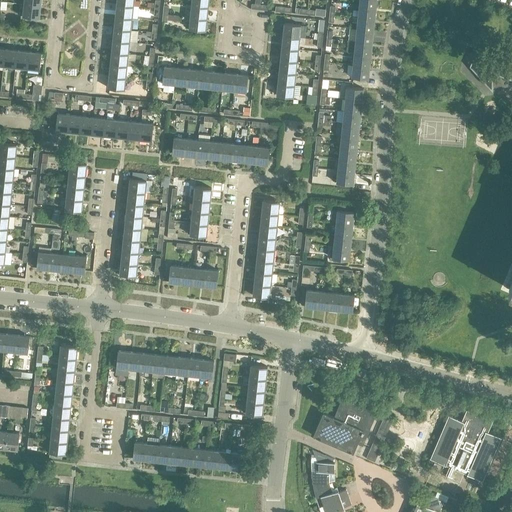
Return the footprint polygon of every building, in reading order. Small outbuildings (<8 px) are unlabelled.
[(41,6),(24,4),(23,17),(39,19),(41,6)] [(117,5),(116,17),(132,18),(134,6),(117,5)] [(192,5),(190,17),(207,19),(208,7),(192,5)] [(358,18),(375,20),(376,8),(360,6),(358,18)] [(116,17),(114,28),(131,30),(132,18),(116,17)] [(207,19),(190,17),(189,30),(206,31),(207,19)] [(358,18),(357,30),(374,32),(375,20),(358,18)] [(283,36),(300,38),(301,26),(284,24),(283,36)] [(130,42),(131,30),(114,28),(113,40),(130,42)] [(357,30),(356,42),(372,44),(374,32),(357,30)] [(283,36),(282,48),(299,50),(300,38),(283,36)] [(113,40),(112,52),(128,54),(130,42),(113,40)] [(371,56),(372,44),(356,42),(355,54),(371,56)] [(282,48),(281,60),(297,62),(299,50),(282,48)] [(6,49),(4,66),(16,67),(18,51),(6,49)] [(18,51),(16,67),(28,68),(30,52),(18,51)] [(476,51),(470,67),(493,90),(493,72),(511,79),(506,51),(493,54),(493,57),(476,51)] [(30,52),(28,68),(40,69),(42,53),(30,52)] [(134,61),(128,61),(128,54),(112,52),(111,64),(127,66),(133,67),(134,61)] [(355,54),(353,66),(370,68),(371,56),(355,54)] [(297,62),(281,60),(279,72),(296,74),(297,62)] [(111,64),(109,76),(126,78),(127,66),(111,64)] [(370,68),(353,66),(352,78),(369,80),(370,68)] [(157,81),(163,82),(162,84),(175,85),(176,69),(164,67),(164,71),(158,71),(157,81)] [(176,69),(175,85),(187,86),(189,70),(176,69)] [(189,70),(187,86),(199,88),(200,71),(189,70)] [(200,71),(199,88),(211,89),(212,73),(200,71)] [(279,72),(278,84),(295,86),(296,74),(279,72)] [(212,73),(211,89),(223,90),(224,74),(212,73)] [(224,74),(223,90),(234,91),(236,75),(224,74)] [(236,75),(234,91),(246,93),(248,76),(236,75)] [(126,78),(109,76),(108,89),(124,90),(126,78)] [(295,86),(278,84),(277,96),(293,98),(295,86)] [(25,99),(33,100),(41,101),(43,86),(34,85),(33,95),(25,94),(25,99)] [(346,100),(362,101),(363,89),(347,88),(346,100)] [(346,100),(344,112),(361,113),(362,101),(346,100)] [(344,112),(343,124),(360,125),(361,113),(344,112)] [(56,131),(68,132),(70,116),(57,114),(56,131)] [(82,117),(70,116),(68,132),(80,133),(82,117)] [(80,133),(92,135),(94,118),(82,117),(80,133)] [(124,121),(118,121),(116,137),(128,138),(130,122),(130,118),(124,117),(124,121)] [(106,119),(94,118),(92,135),(104,136),(106,119)] [(104,136),(116,137),(118,121),(106,119),(104,136)] [(130,122),(128,138),(140,140),(141,123),(130,122)] [(141,123),(140,140),(152,141),(154,125),(141,123)] [(358,137),(360,125),(343,124),(342,136),(358,137)] [(357,149),(358,137),(342,136),(340,147),(357,149)] [(185,156),(186,139),(174,138),(172,155),(185,156)] [(186,139),(185,156),(196,157),(198,141),(186,139)] [(198,141),(196,157),(208,159),(210,142),(198,141)] [(222,143),(210,142),(208,159),(220,160),(222,143)] [(1,143),(0,150),(0,155),(16,157),(17,145),(6,144),(1,143)] [(232,161),(234,145),(222,143),(220,160),(232,161)] [(244,162),(246,146),(234,145),(232,161),(244,162)] [(256,164),(258,147),(246,146),(244,162),(256,164)] [(258,147),(256,164),(268,165),(270,148),(258,147)] [(357,149),(340,147),(339,159),(356,161),(357,149)] [(0,167),(14,169),(16,157),(0,155),(0,167)] [(354,173),(356,161),(339,159),(338,171),(354,173)] [(71,162),(69,175),(86,176),(87,164),(71,162)] [(0,167),(0,179),(13,181),(14,169),(0,167)] [(353,185),(354,173),(338,171),(336,183),(353,185)] [(68,186),(84,188),(86,176),(69,175),(68,186)] [(0,191),(12,193),(13,181),(0,179),(0,191)] [(129,191),(145,193),(147,181),(130,179),(129,191)] [(68,186),(67,198),(83,200),(84,188),(68,186)] [(195,188),(194,200),(210,201),(212,189),(195,188)] [(0,191),(0,204),(11,205),(12,193),(0,191)] [(129,191),(128,203),(144,205),(145,193),(129,191)] [(65,210),(82,212),(83,200),(67,198),(65,210)] [(193,211),(209,213),(210,201),(194,200),(193,211)] [(263,201),(262,213),(279,214),(280,202),(263,201)] [(126,215),(143,217),(144,205),(128,203),(126,215)] [(0,216),(9,217),(11,205),(0,204),(0,216)] [(61,211),(55,209),(52,221),(58,222),(61,211)] [(354,213),(338,211),(332,210),(331,223),(336,223),(353,225),(354,213)] [(193,211),(192,223),(208,225),(209,213),(193,211)] [(262,213),(261,225),(277,226),(279,214),(262,213)] [(126,215),(125,227),(141,229),(143,217),(126,215)] [(0,216),(0,228),(8,229),(9,217),(0,216)] [(208,225),(192,223),(190,236),(206,237),(208,225)] [(352,237),(353,225),(336,223),(335,235),(352,237)] [(277,226),(261,225),(259,236),(276,238),(277,226)] [(125,227),(124,239),(140,241),(141,229),(125,227)] [(8,229),(0,228),(0,240),(7,241),(8,229)] [(335,235),(334,247),(351,249),(352,237),(335,235)] [(259,236),(258,248),(275,250),(276,238),(259,236)] [(140,241),(124,239),(122,251),(139,253),(140,241)] [(60,242),(57,242),(53,241),(52,249),(59,249),(60,242)] [(351,249),(334,247),(333,259),(349,261),(351,249)] [(275,250),(258,248),(257,260),(274,262),(275,250)] [(122,251),(121,263),(137,265),(139,253),(122,251)] [(49,270),(51,253),(39,252),(37,268),(49,270)] [(61,271),(63,255),(51,253),(49,270),(61,271)] [(75,256),(63,255),(61,271),(73,272),(75,256)] [(75,256),(73,272),(85,274),(87,257),(75,256)] [(257,260),(256,272),(272,274),(273,269),(274,262),(257,260)] [(137,265),(121,263),(120,275),(136,277),(137,265)] [(181,284),(182,267),(170,266),(168,282),(181,284)] [(316,272),(316,267),(303,266),(302,278),(310,278),(311,272),(316,272)] [(193,285),(194,269),(182,267),(181,284),(193,285)] [(205,286),(206,270),(194,269),(193,285),(205,286)] [(206,270),(205,286),(217,287),(218,271),(206,270)] [(256,272),(255,284),(271,286),(272,274),(256,272)] [(270,298),(271,286),(255,284),(253,296),(270,298)] [(317,308),(319,292),(306,291),(305,307),(317,308)] [(319,292),(317,308),(329,310),(331,293),(319,292)] [(331,293),(329,310),(341,311),(343,295),(331,293)] [(354,296),(343,295),(341,311),(353,312),(354,296)] [(18,335),(6,334),(4,351),(16,352),(18,335)] [(18,335),(16,352),(28,353),(30,336),(18,335)] [(61,345),(60,357),(76,359),(78,346),(61,345)] [(116,367),(129,369),(130,352),(118,351),(116,367)] [(143,353),(130,352),(129,369),(141,370),(143,353)] [(154,355),(143,353),(141,370),(140,375),(145,376),(146,370),(152,371),(154,355)] [(224,360),(229,361),(236,362),(237,355),(225,353),(224,360)] [(152,371),(165,372),(166,356),(154,355),(152,371)] [(178,357),(166,356),(165,372),(177,374),(178,357)] [(59,369),(75,370),(76,359),(60,357),(59,369)] [(177,374),(189,375),(190,359),(178,357),(177,374)] [(202,360),(190,359),(189,375),(200,376),(202,360)] [(214,361),(202,360),(200,376),(213,378),(214,361)] [(250,378),(266,379),(268,367),(251,365),(250,378)] [(59,369),(57,381),(74,382),(75,370),(59,369)] [(249,383),(249,390),(265,391),(266,379),(250,378),(249,383)] [(56,393),(73,394),(74,382),(57,381),(56,393)] [(248,394),(247,401),(264,403),(265,391),(249,390),(245,389),(244,394),(248,394)] [(56,393),(55,405),(71,406),(73,394),(56,393)] [(363,446),(377,412),(343,398),(334,418),(323,413),(313,436),(353,453),(357,444),(363,446)] [(264,403),(247,401),(246,414),(263,415),(264,403)] [(54,417),(70,418),(71,406),(55,405),(54,417)] [(446,466),(449,467),(445,478),(459,484),(464,473),(467,475),(483,482),(502,438),(488,432),(493,421),(467,410),(462,421),(448,416),(430,459),(446,466)] [(54,417),(53,429),(69,430),(70,418),(54,417)] [(378,451),(390,419),(383,417),(371,448),(378,451)] [(7,432),(5,449),(18,450),(20,433),(13,432),(14,428),(8,428),(7,432)] [(53,429),(51,441),(68,442),(69,430),(53,429)] [(68,442),(51,441),(50,453),(66,455),(68,442)] [(145,460),(147,443),(134,442),(133,459),(145,460)] [(147,443),(145,460),(157,461),(159,445),(147,443)] [(159,445),(157,461),(169,462),(171,446),(159,445)] [(171,446),(169,462),(181,464),(183,447),(171,446)] [(183,447),(181,464),(193,465),(195,448),(183,447)] [(205,466),(207,450),(195,448),(193,465),(205,466)] [(378,451),(371,448),(367,458),(374,461),(378,451)] [(207,450),(205,466),(217,467),(218,451),(207,450)] [(218,451),(217,467),(229,469),(231,452),(218,451)] [(231,452),(229,469),(241,470),(243,454),(231,452)] [(311,462),(311,472),(313,486),(329,483),(329,473),(335,472),(335,462),(311,462)] [(321,498),(324,506),(349,498),(346,490),(339,493),(338,491),(333,493),(329,483),(313,486),(316,499),(321,498)] [(413,511),(433,511),(434,511),(437,511),(439,511),(444,501),(427,494),(423,505),(417,503),(413,511)] [(449,497),(446,503),(458,508),(461,502),(449,497)] [(349,498),(324,506),(326,511),(339,511),(345,509),(344,507),(351,505),(349,498)]
